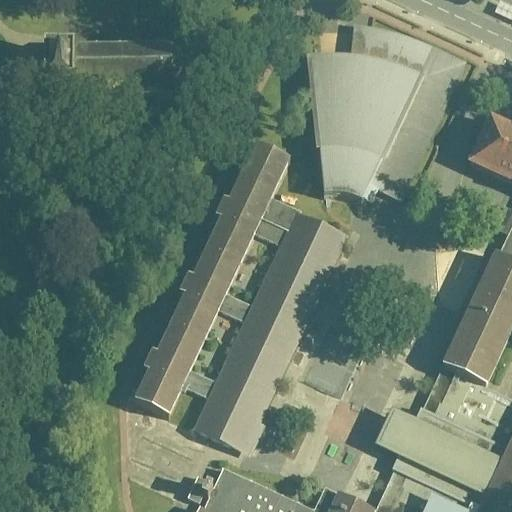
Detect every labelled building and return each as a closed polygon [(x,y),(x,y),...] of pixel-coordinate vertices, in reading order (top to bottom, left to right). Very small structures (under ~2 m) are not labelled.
[(400,207),(464,67),(430,51),(403,41),(385,35),(363,30),(352,29),(351,61),(338,59),(326,58),(303,57),(322,204),(335,203),(353,206),(368,208),(377,195),(400,207)] [(176,71),(175,65),(172,58),(169,53),(165,48),(38,49),(38,84),(67,85),(67,97),(163,96),(168,93),(174,86),(176,80),(176,71)] [(511,132),(486,121),(464,171),(511,192),(511,215),(502,211),(486,245),(497,250),(492,261),(489,260),(438,373),(414,425),(390,414),(373,451),(397,461),(374,511),(511,511),(511,404),(484,391),(511,328),(511,269),(507,268),(511,256),(511,132)] [(226,204),(220,201),(211,221),(216,223),(190,280),(183,277),(174,297),(180,300),(154,356),(148,353),(139,373),(145,376),(131,406),(167,423),(180,394),(205,405),(191,435),(250,462),(263,432),(260,430),(347,242),(299,220),(300,217),(269,203),(288,162),(253,146),(226,204)] [(300,511),(221,474),(213,490),(197,482),(187,503),(201,509),(199,511),(300,511)] [(312,511),(363,511),(322,492),(312,511)]
